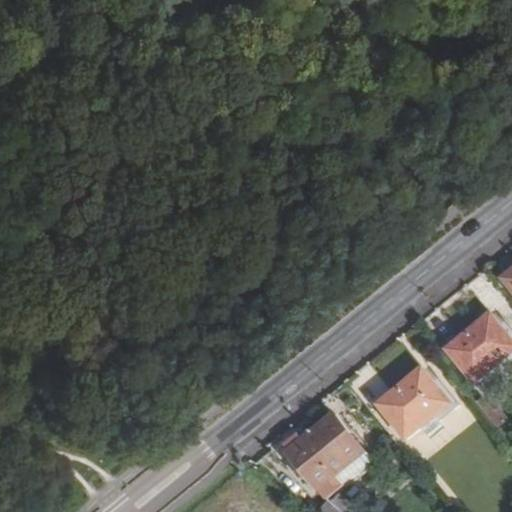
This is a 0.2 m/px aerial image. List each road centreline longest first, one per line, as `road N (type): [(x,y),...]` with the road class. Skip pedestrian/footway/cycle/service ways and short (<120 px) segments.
road 1 (tertiary): [(130,511),(511,201)]
road 2 (track): [(0,433),(45,447),(98,501)]
